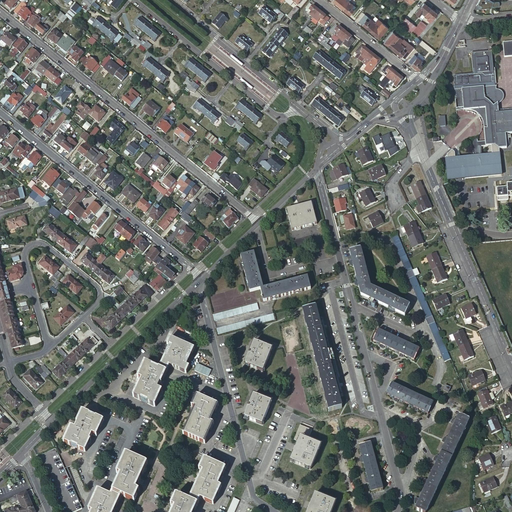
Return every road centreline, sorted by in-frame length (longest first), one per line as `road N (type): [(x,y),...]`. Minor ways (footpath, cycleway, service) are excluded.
road 1 (residential): [(316,169),(398,486),(398,511)]
road 2 (residential): [(0,11),(248,214)]
road 3 (residential): [(197,281),(252,490),(274,511)]
road 4 (residential): [(0,113),(190,266)]
road 5 (residential): [(134,0),(280,119),(298,106)]
road 6 (residential): [(51,421),(197,281)]
road 7 (residential): [(298,106),(168,0)]
road 8 (residential): [(82,316),(96,302),(97,287),(45,244),(25,248),(29,285)]
road 9 (residential): [(456,234),(511,365)]
road 10 (residential): [(417,79),(319,0)]
